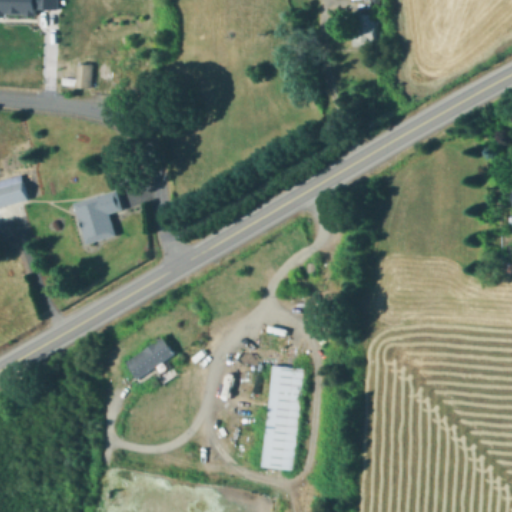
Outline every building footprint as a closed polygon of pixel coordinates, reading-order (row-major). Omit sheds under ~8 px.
[(0,0),(56,0),(56,8),(35,8),(34,15),(25,15),(25,13),(5,13),(5,15),(0,15),(0,0)] [(382,0),(382,9),(371,9),(371,0),(382,0)] [(378,14),(378,47),(354,47),(354,14),(378,14)] [(100,50),(93,51),(91,40),(99,39),(100,50)] [(142,58),(151,88),(116,97),(113,88),(104,91),(98,70),(142,58)] [(95,63),(94,87),(78,87),(78,92),(64,92),(64,77),(79,78),(80,62),(95,63)] [(31,199),(0,206),(0,181),(24,175),(31,199)] [(114,214),(119,236),(90,243),(85,223),(83,223),(78,202),(118,192),(123,212),(114,214)] [(175,354),(138,378),(126,360),(164,336),(175,354)] [(302,367),(289,467),(260,464),(272,364),(302,367)] [(117,488),(117,503),(108,502),(108,488),(117,488)]
